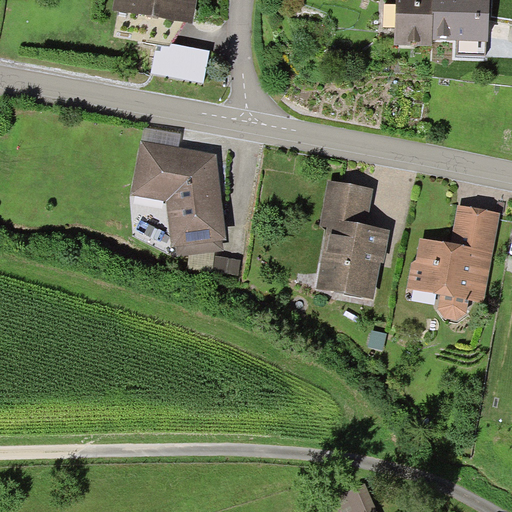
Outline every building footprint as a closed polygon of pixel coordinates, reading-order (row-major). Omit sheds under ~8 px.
[(114,0),(113,12),(193,27),(197,0),(114,0)] [(432,49),(432,42),(433,0),(396,0),(394,47),(432,49)] [(433,0),(432,42),(488,44),(489,0),(433,0)] [(210,53),(171,45),(171,48),(163,46),(162,53),(155,52),(151,74),(203,85),(210,53)] [(144,128),(142,142),(180,149),(182,135),(144,128)] [(180,149),(142,142),(130,196),(166,202),(173,248),(176,248),(177,257),(224,251),(223,243),(227,242),(219,175),(217,155),(180,149)] [(374,190),(329,182),(321,228),(327,229),(328,220),(367,227),(374,190)] [(501,214),(458,206),(450,245),(420,240),(416,261),(412,263),(407,290),(441,296),(438,309),(445,320),(457,322),(467,315),(469,301),(484,304),(501,214)] [(387,251),(390,232),(367,227),(328,220),(327,229),(316,290),(374,301),(381,264),(384,265),(387,251)] [(241,261),(215,257),(213,273),(239,276),(241,261)] [(387,335),(372,331),(368,348),(383,351),(387,335)] [(377,511),(366,484),(324,503),(328,511),(377,511)]
